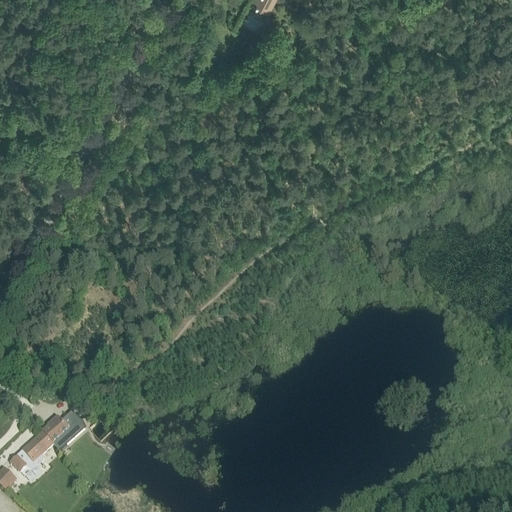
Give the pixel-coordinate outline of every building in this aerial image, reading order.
[(256,7),(258,8),(264,11),(269,0),(256,0),(255,1),(258,3),(256,7)] [(270,43),(276,50),(283,45),(278,38),(270,43)] [(54,425),(43,434),(52,444),(61,453),(67,448),(65,446),(75,437),(68,430),(65,427),(58,419),(53,424),(54,425)] [(12,425),(8,431),(12,434),(16,428),(12,425)] [(11,463),(18,471),(19,473),(26,467),(31,472),(36,467),(32,462),(52,444),(43,434),(18,457),(11,463)] [(4,468),(0,472),(0,487),(6,493),(17,482),(4,468)] [(80,474),(85,478),(91,472),(86,468),(80,474)]
